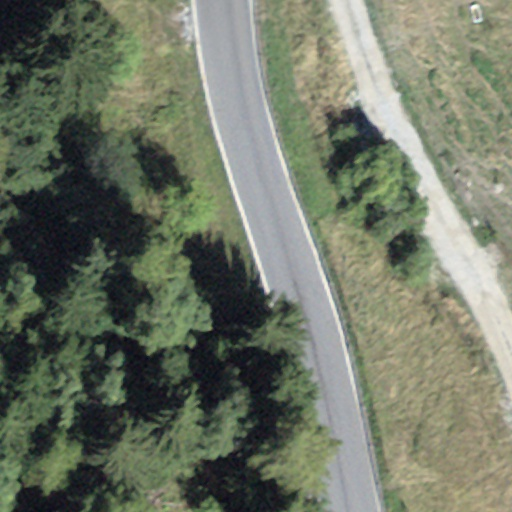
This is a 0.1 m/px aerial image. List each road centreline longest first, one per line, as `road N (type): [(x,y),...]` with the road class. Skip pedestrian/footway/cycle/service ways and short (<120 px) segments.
road 1 (tertiary): [(345,511),(281,247),(230,84),(219,0)]
road 2 (track): [(349,0),(409,159),(511,349)]
